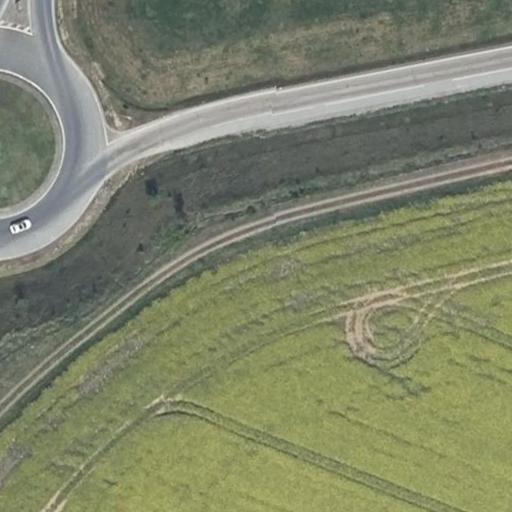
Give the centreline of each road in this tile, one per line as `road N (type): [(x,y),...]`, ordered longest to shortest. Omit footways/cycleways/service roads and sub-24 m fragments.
road 1 (track): [(511,158),(307,210),(151,282),(0,419)]
road 2 (primary): [(80,179),(163,133),(259,103),(511,54)]
